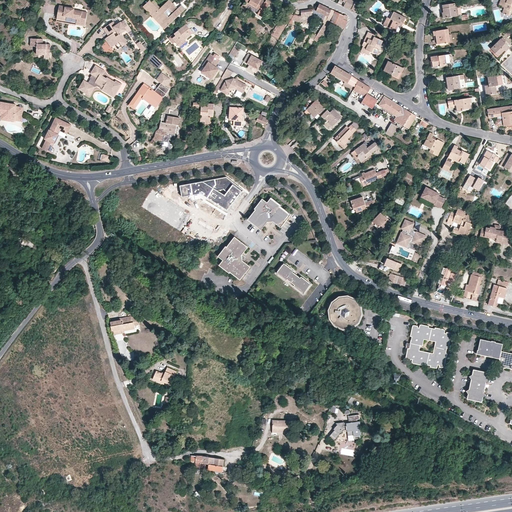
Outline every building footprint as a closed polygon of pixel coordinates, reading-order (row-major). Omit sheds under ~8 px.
[(182,13),(169,0),(168,0),(161,8),(153,0),(152,1),(150,0),(149,0),(144,6),(165,28),(182,13)] [(265,2),(262,0),(245,0),(243,4),(244,5),(244,7),(242,6),(237,14),(241,16),(246,8),(253,12),(255,9),(259,11),(257,14),(261,16),(269,4),(265,2)] [(360,4),(351,0),(343,0),(342,3),(345,5),(344,7),(351,10),(352,9),(356,11),(360,4)] [(511,0),(500,0),(499,6),(504,8),(503,13),(509,16),(511,11),(511,10),(511,0)] [(443,5),(443,9),(443,13),(442,13),(443,18),(456,16),(455,7),(455,3),(443,5)] [(60,4),(57,18),(66,20),(67,16),(78,18),(77,23),(86,25),(88,12),(75,9),(75,8),(67,6),(67,5),(60,4)] [(327,20),(331,9),(319,4),(317,9),(316,11),(324,14),(323,17),(321,22),(324,23),(325,23),(327,21),(327,20)] [(331,23),(344,28),(347,21),(348,16),(344,14),(344,15),(338,13),(331,9),(327,20),(327,21),(330,22),(331,23)] [(312,10),(306,11),(301,11),(302,17),(299,18),(300,23),(311,21),(313,18),(312,10)] [(405,17),(394,12),(391,19),(387,17),(383,25),(398,32),(405,17)] [(66,20),(57,18),(57,20),(85,26),(86,25),(77,23),(78,18),(67,16),(66,20)] [(284,19),(278,27),(283,29),(288,21),(284,19)] [(105,28),(108,32),(109,31),(112,34),(110,36),(106,38),(109,42),(112,40),(115,45),(120,42),(123,47),(129,43),(122,33),(128,30),(122,22),(118,25),(115,21),(105,28)] [(323,35),(331,23),(330,22),(327,21),(325,23),(324,23),(318,33),(322,35),(323,35)] [(193,33),(186,24),(174,33),(176,36),(173,38),(180,47),(187,41),(185,39),(193,33)] [(283,29),(278,27),(276,26),(271,35),(278,39),(283,29)] [(433,32),(434,36),(436,35),(437,44),(450,42),(449,35),(448,29),(433,32)] [(368,32),(366,38),(368,39),(367,43),(364,41),(362,46),(363,46),(366,48),(366,49),(370,51),(377,54),(380,49),(379,48),(382,41),(374,37),(375,35),(368,32)] [(43,43),(43,41),(43,38),(31,37),(31,45),(37,46),(37,53),(45,54),(50,54),(51,43),(47,43),(43,43)] [(501,39),(491,49),(498,56),(504,50),(506,52),(510,47),(501,39)] [(239,48),(234,46),(230,54),(234,57),(239,48)] [(368,55),(370,51),(366,49),(366,48),(363,46),(361,51),(368,55)] [(308,49),(303,58),(308,61),(312,55),(310,53),(311,51),(308,49)] [(262,62),(248,54),(244,61),(250,65),(248,68),(256,73),(262,62)] [(451,54),(430,57),(431,61),(432,61),(433,67),(439,66),(440,67),(445,66),(445,64),(449,63),(452,61),(451,54)] [(211,55),(206,61),(208,63),(204,68),(201,73),(211,80),(218,70),(215,67),(213,66),(218,60),(211,55)] [(403,68),(388,61),(384,70),(396,76),(399,72),(400,72),(403,68)] [(91,73),(92,74),(94,75),(92,79),(91,78),(88,82),(85,86),(83,85),(80,89),(85,92),(87,88),(90,90),(93,84),(97,83),(103,87),(102,88),(107,91),(106,92),(114,97),(122,84),(116,81),(115,82),(107,77),(106,78),(102,76),(106,70),(96,64),(91,73)] [(335,66),(331,73),(337,77),(355,87),(358,81),(353,77),(335,66)] [(233,73),(226,70),(221,79),(225,81),(220,91),(226,94),(229,89),(236,88),(237,90),(243,94),(247,86),(233,79),(229,80),(233,73)] [(170,80),(163,75),(158,82),(161,84),(155,92),(150,88),(149,90),(143,86),(129,105),(134,109),(142,99),(144,96),(154,103),(152,106),(148,110),(153,114),(170,91),(165,87),(170,80)] [(458,76),(447,77),(448,90),(460,88),(458,76)] [(496,76),(487,77),(489,85),(485,86),(486,95),(496,93),(496,86),(498,85),(496,76)] [(85,86),(88,82),(84,79),(78,88),(80,89),(83,85),(85,86)] [(367,94),(371,88),(370,87),(358,81),(355,87),(354,90),(353,91),(352,92),(364,99),(362,102),(373,109),(376,104),(378,101),(367,94)] [(98,86),(102,88),(103,87),(97,83),(93,84),(90,90),(87,88),(85,92),(89,94),(94,86),(98,86)] [(325,98),(313,90),(303,100),(305,102),(313,95),(323,101),(325,98)] [(385,97),(382,95),(378,101),(376,104),(396,116),(395,120),(404,126),(408,128),(416,116),(402,107),(385,97)] [(142,99),(152,106),(154,103),(144,96),(142,99)] [(211,96),(209,96),(209,104),(194,103),(193,109),(201,110),(200,123),(210,124),(211,117),(213,117),(214,104),(218,105),(219,99),(214,98),(211,96)] [(471,98),(448,101),(449,108),(457,107),(458,111),(463,111),(463,109),(470,108),(470,104),(472,103),(471,98)] [(319,113),(321,116),(327,110),(316,100),(307,109),(312,113),(311,114),(314,117),(319,113)] [(6,107),(7,104),(0,102),(0,115),(1,116),(4,116),(3,120),(13,122),(14,120),(21,122),(24,108),(16,107),(15,109),(6,107)] [(489,118),(498,117),(502,116),(503,120),(504,126),(511,124),(511,106),(504,107),(487,110),(489,118)] [(230,107),(230,109),(229,125),(243,125),(243,108),(230,107)] [(327,110),(321,116),(324,119),(325,117),(329,121),(328,122),(331,126),(341,117),(333,110),(330,113),(327,110)] [(157,132),(156,144),(170,145),(170,142),(175,143),(175,137),(178,137),(178,128),(181,129),(181,113),(168,112),(167,116),(163,116),(162,124),(160,124),(160,132),(157,132)] [(256,121),(266,125),(268,120),(266,119),(266,118),(262,116),(262,115),(259,114),(256,121)] [(418,117),(416,116),(408,128),(410,129),(418,117)] [(61,129),(68,132),(72,125),(56,118),(50,130),(49,130),(45,139),(47,140),(42,149),(53,154),(55,150),(52,148),(51,148),(53,144),(54,144),(59,134),(60,131),(61,129)] [(356,120),(351,125),(356,130),(361,125),(356,120)] [(395,134),(399,128),(392,123),(388,130),(395,134)] [(356,130),(351,125),(349,128),(347,126),(335,138),(338,141),(343,146),(346,143),(349,140),(348,139),(356,130)] [(395,134),(388,130),(386,134),(392,138),(395,134)] [(432,137),(433,136),(433,134),(430,133),(424,145),(435,151),(433,153),(437,156),(444,143),(437,139),(437,140),(432,137)] [(343,146),(338,141),(336,142),(344,149),(348,145),(346,143),(343,146)] [(379,148),(375,142),(368,148),(364,143),(354,151),(358,156),(357,157),(359,158),(362,162),(372,154),(371,154),(379,148)] [(435,151),(424,145),(422,148),(428,151),(433,153),(435,151)] [(458,147),(455,145),(443,168),(449,171),(453,163),(451,162),(452,160),(459,163),(460,162),(464,164),(469,154),(462,151),(461,151),(457,149),(458,147)] [(487,151),(479,164),(489,170),(494,162),(493,161),(496,157),(496,156),(487,151)] [(365,175),(360,177),(363,186),(371,183),(370,182),(386,175),(384,170),(376,173),(375,170),(365,174),(365,175)] [(477,179),(469,175),(465,183),(479,190),(484,180),(478,177),(477,179)] [(227,177),(181,185),(182,196),(202,194),(230,209),(244,188),(227,177)] [(363,186),(360,177),(355,179),(356,184),(359,183),(361,187),(363,186)] [(432,202),(436,192),(425,187),(420,196),(432,202)] [(439,194),(436,192),(432,202),(433,203),(432,204),(441,208),(445,199),(438,195),(439,194)] [(353,202),(352,203),(354,210),(355,210),(357,212),(370,208),(370,209),(374,208),(372,201),(365,203),(363,197),(352,200),(353,202)] [(268,205),(263,201),(258,207),(255,211),(256,212),(248,222),(261,233),(267,225),(273,223),(280,230),(291,217),(281,209),(282,208),(272,200),(268,205)] [(455,214),(451,212),(447,223),(451,224),(452,222),(461,225),(459,229),(458,231),(464,234),(469,236),(471,224),(470,223),(473,216),(467,214),(467,215),(465,214),(465,213),(458,208),(455,214)] [(382,233),(392,223),(381,212),(376,217),(377,219),(374,223),(378,226),(377,228),(379,231),(382,233)] [(415,240),(418,234),(417,234),(416,232),(413,230),(409,232),(408,234),(407,233),(407,231),(407,229),(408,227),(410,226),(411,227),(413,223),(405,220),(401,228),(404,229),(402,232),(401,232),(399,236),(402,238),(401,242),(401,244),(405,245),(407,245),(409,246),(409,247),(412,248),(415,240)] [(496,242),(501,243),(501,241),(508,243),(510,232),(499,230),(500,226),(494,225),(494,227),(490,226),(489,228),(486,227),(486,228),(481,227),(480,233),(484,234),(484,237),(492,238),(493,237),(496,238),(496,240),(496,242)] [(463,236),(464,234),(458,231),(459,229),(458,228),(454,227),(452,232),(463,236)] [(448,236),(444,230),(439,232),(443,239),(448,236)] [(418,234),(415,240),(412,248),(416,250),(419,245),(421,239),(423,240),(426,236),(421,233),(418,234)] [(226,248),(218,259),(222,262),(219,268),(229,276),(230,275),(240,282),(250,269),(243,264),(243,263),(241,258),(242,258),(248,249),(234,239),(227,249),(226,248)] [(402,263),(387,258),(384,266),(380,265),(379,269),(387,272),(394,268),(400,270),(402,263)] [(294,274),(284,266),(277,275),(286,283),(287,282),(295,288),(294,289),(303,297),(311,287),(302,279),(300,281),(293,275),(294,274)] [(440,283),(437,292),(443,294),(447,282),(454,284),(457,274),(451,272),(451,270),(444,267),(439,283),(440,283)] [(410,279),(390,274),(388,280),(412,288),(414,283),(410,282),(410,279)] [(481,277),(471,274),(468,285),(466,285),(463,297),(476,301),(480,289),(478,288),(479,285),(481,277)] [(506,288),(494,285),(488,304),(495,306),(498,296),(504,298),(506,288)] [(360,307),(355,300),(347,297),(339,297),(333,302),(329,310),(330,318),(335,325),(342,328),(351,327),(357,322),(361,315),(360,307)] [(133,322),(131,316),(122,318),(123,324),(123,326),(123,328),(113,330),(112,330),(113,331),(124,329),(124,331),(135,329),(134,326),(134,322),(133,322)] [(123,324),(122,318),(121,318),(121,319),(113,321),(110,321),(112,330),(113,330),(123,328),(123,326),(123,324)] [(411,339),(410,345),(408,350),(407,350),(405,361),(409,363),(410,361),(412,362),(411,365),(422,368),(423,367),(430,368),(430,369),(437,371),(438,367),(439,367),(439,369),(444,370),(447,355),(446,355),(448,349),(448,348),(451,335),(446,334),(446,335),(444,335),(445,331),(435,329),(434,330),(428,329),(429,328),(419,326),(418,329),(417,329),(417,328),(412,327),(410,338),(411,339)] [(500,359),(502,351),(503,344),(496,342),(496,341),(492,341),(481,339),(478,350),(477,354),(485,356),(485,357),(487,357),(488,356),(500,359)] [(511,354),(502,351),(500,359),(500,368),(504,369),(504,370),(507,370),(511,370),(511,354)] [(169,388),(176,372),(167,368),(165,372),(163,375),(155,373),(152,381),(169,388)] [(488,375),(473,372),(467,401),(482,404),(485,390),(486,390),(486,387),(488,375)] [(332,433),(337,438),(344,429),(348,429),(348,431),(353,430),(354,435),(360,435),(359,421),(358,421),(358,418),(360,418),(360,414),(349,415),(350,422),(347,422),(347,425),(345,426),(344,422),(338,422),(338,424),(334,428),(335,429),(332,433)] [(282,430),(282,432),(291,432),(292,420),(273,419),(273,429),(282,430)] [(195,461),(194,467),(205,469),(205,464),(203,463),(204,456),(192,455),(191,461),(195,461)] [(210,457),(204,456),(203,463),(205,464),(209,464),(208,469),(222,472),(224,459),(210,457)]
